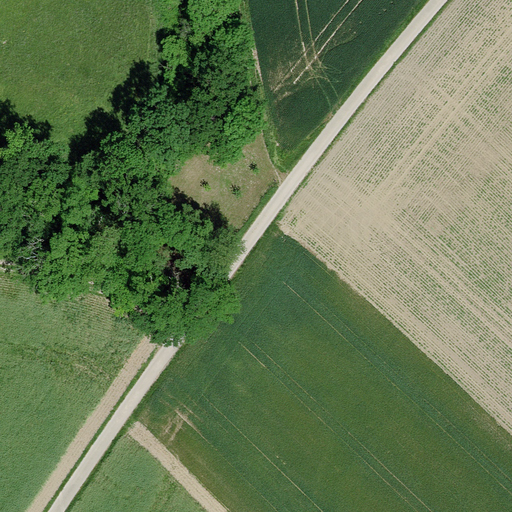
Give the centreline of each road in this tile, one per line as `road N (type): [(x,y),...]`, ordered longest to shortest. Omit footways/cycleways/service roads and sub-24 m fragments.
road 1 (track): [(438,0),(287,189),(57,511)]
road 2 (track): [(186,328),(100,291),(0,270)]
